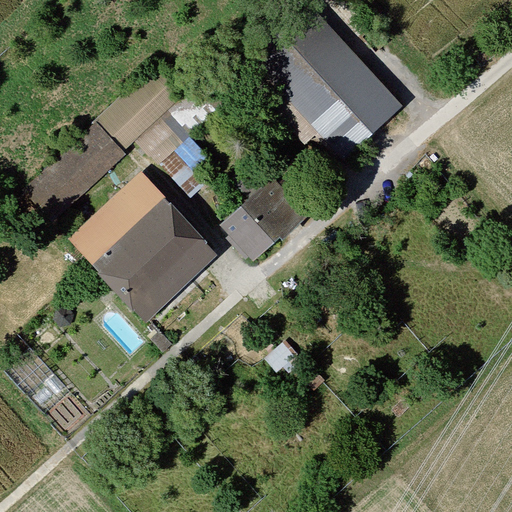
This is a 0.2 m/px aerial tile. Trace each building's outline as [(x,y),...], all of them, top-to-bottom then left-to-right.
[(344,160),(403,107),(310,4),(251,56),(344,160)] [(53,214),(185,96),(159,66),(26,185),(53,214)] [(140,139),(177,179),(206,152),(169,113),(140,139)] [(69,238),(146,324),(222,256),(145,170),(69,238)] [(274,177),(219,226),(254,265),(309,216),(274,177)] [(285,340),(269,357),(290,377),(306,359),(285,340)]
